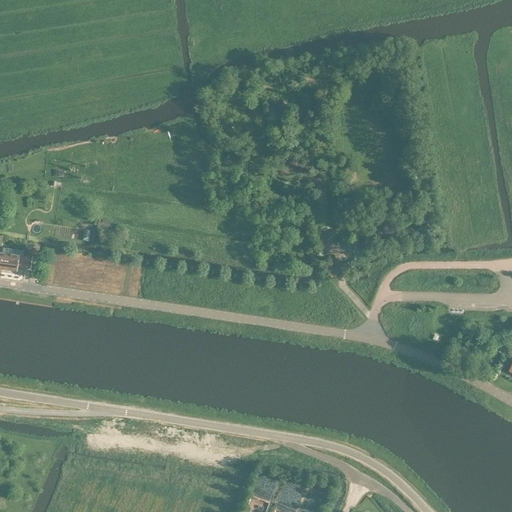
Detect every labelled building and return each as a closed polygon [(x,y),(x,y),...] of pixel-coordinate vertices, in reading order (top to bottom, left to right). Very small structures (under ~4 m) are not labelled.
[(110,232),(111,228),(112,226),(102,224),(100,229),(110,232)] [(31,258),(0,253),(0,269),(16,272),(17,267),(30,269),(31,258)] [(331,278),(338,277),(336,259),(325,261),(325,268),(330,268),(331,278)] [(480,348),(468,342),(461,359),(473,364),(480,348)] [(503,354),(507,345),(500,342),(496,352),(503,354)]
